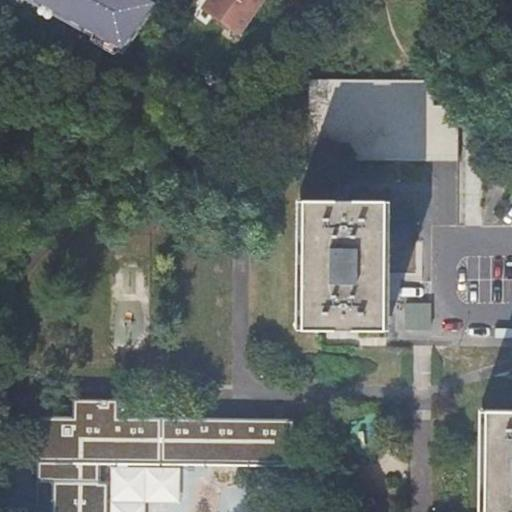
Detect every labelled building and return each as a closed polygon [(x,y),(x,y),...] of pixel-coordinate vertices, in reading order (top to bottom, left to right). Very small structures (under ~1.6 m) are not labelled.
[(23,0),(124,52),(157,3),(151,0),(23,0)] [(207,0),(201,9),(237,34),(260,0),(207,0)] [(434,72),(306,70),(306,162),(457,164),(458,98),(433,97),(434,72)] [(380,331),(381,204),(300,203),(298,330),(380,331)] [(104,511),(105,483),(99,484),(99,463),(292,465),(293,419),(117,418),(117,399),(71,398),(71,418),(36,418),(36,463),(54,463),(54,472),(53,483),(53,511),(104,511)] [(511,511),(511,412),(483,412),(481,511),(511,511)] [(54,463),(36,463),(36,483),(53,483),(54,472),(54,463)]
